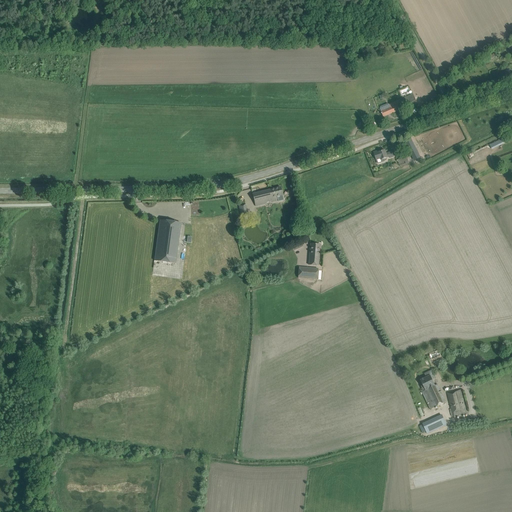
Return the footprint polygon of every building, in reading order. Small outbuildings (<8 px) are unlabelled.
[(349,47),(349,53),(359,52),(359,45),(352,45),(352,47),(349,47)] [(511,79),(511,75),(510,69),(502,72),(505,82),(511,79)] [(418,104),(413,94),(405,98),(409,108),(418,104)] [(402,109),(399,100),(389,104),(390,105),(385,107),(383,106),(381,107),(380,109),(382,112),(381,112),(382,114),(382,113),(384,116),(402,109)] [(417,151),(410,137),(404,140),(411,154),(417,151)] [(504,138),(490,145),(492,148),(506,141),(504,138)] [(374,152),(376,160),(381,158),(381,160),(388,158),(387,157),(390,156),(391,158),(396,156),(394,151),(386,154),(385,150),(379,152),(378,151),(374,152)] [(408,157),(398,160),(401,166),(410,163),(408,157)] [(252,194),(256,206),(278,201),(278,202),(283,200),(282,195),(283,195),(280,187),(252,194)] [(249,215),(246,204),(239,206),(242,217),(249,215)] [(155,261),(175,263),(181,223),(160,220),(155,261)] [(309,265),(318,266),(320,245),(311,244),(309,265)] [(298,278),(317,279),(318,269),(299,267),(298,278)] [(430,355),(432,360),(443,355),(441,350),(430,355)] [(426,377),(421,380),(426,390),(422,392),(423,394),(430,410),(442,404),(446,402),(438,384),(435,386),(432,379),(436,377),(432,369),(432,370),(424,373),(426,377)] [(468,414),(462,390),(447,394),(454,418),(468,414)] [(444,416),(420,425),(424,435),(447,425),(444,416)]
